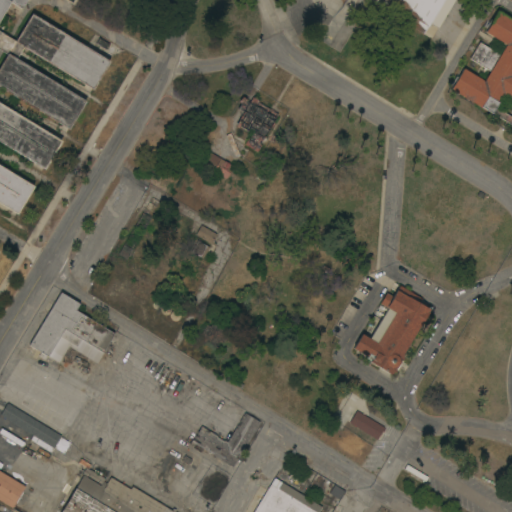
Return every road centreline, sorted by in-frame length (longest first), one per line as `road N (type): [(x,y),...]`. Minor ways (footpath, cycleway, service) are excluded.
road 1 (residential): [(0,231),(69,286),(365,480)]
road 2 (residential): [(184,0),(167,68),(0,345)]
road 3 (residential): [(397,122),(388,266),(341,356),(413,412)]
road 4 (residential): [(268,0),(279,45),(294,59),(511,195)]
